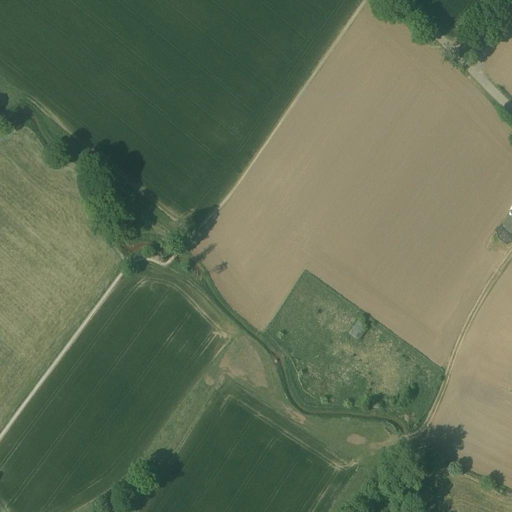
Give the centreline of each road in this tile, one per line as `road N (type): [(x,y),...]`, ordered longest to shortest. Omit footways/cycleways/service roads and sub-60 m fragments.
road 1 (track): [(511,258),(471,318),(429,420),(411,434)]
road 2 (residential): [(403,0),(511,109)]
